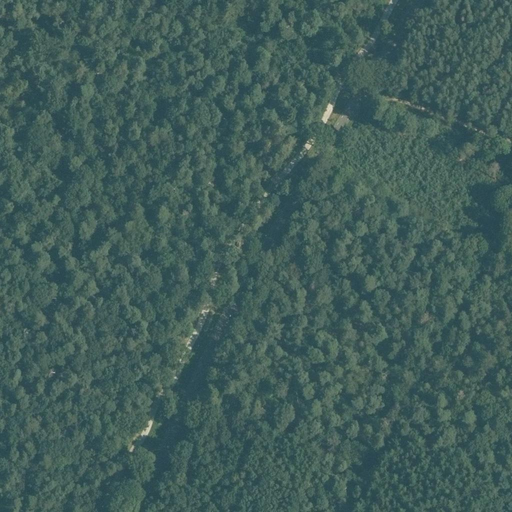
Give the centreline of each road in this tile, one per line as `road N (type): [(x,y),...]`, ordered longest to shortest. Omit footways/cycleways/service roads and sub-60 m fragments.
road 1 (tertiary): [(136,511),(264,248),(421,0)]
road 2 (unknown): [(102,0),(511,149)]
road 3 (unknown): [(511,182),(356,511)]
